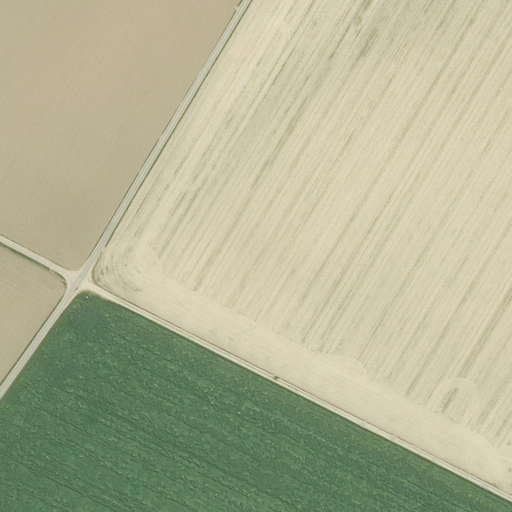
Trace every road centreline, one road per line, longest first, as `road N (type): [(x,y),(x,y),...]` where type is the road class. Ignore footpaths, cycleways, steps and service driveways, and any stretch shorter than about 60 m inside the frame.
road 1 (track): [(0,238),(511,499)]
road 2 (unclassified): [(80,281),(248,0)]
road 3 (unclassified): [(80,281),(0,393)]
